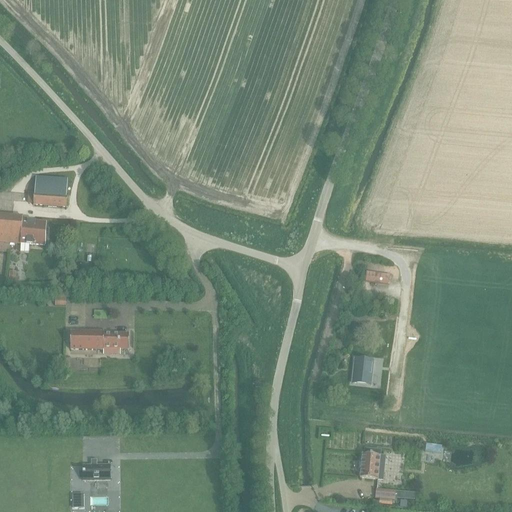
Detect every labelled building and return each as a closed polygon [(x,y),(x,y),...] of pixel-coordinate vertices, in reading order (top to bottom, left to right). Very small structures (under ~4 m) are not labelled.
[(33,206),(67,208),(68,196),(66,196),(67,180),(35,178),(34,194),(33,206)] [(44,246),(46,223),(22,221),(23,216),(0,214),(0,252),(8,253),(9,244),(44,246)] [(8,284),(19,285),(19,278),(16,277),(16,272),(9,271),(8,284)] [(365,282),(389,285),(390,276),(366,272),(365,282)] [(65,299),(54,298),(54,306),(65,307),(65,299)] [(71,332),(70,351),(104,351),(104,350),(129,350),(129,334),(104,334),(104,333),(71,332)] [(370,386),(373,362),(354,360),(352,384),(370,386)] [(441,454),(442,446),(426,445),(425,452),(441,454)] [(360,479),(378,480),(383,481),(385,457),(380,456),(380,451),(365,450),(364,455),(362,455),(360,479)] [(91,466),(83,467),(83,482),(110,481),(110,466),(97,466),(97,460),(91,460),(91,466)] [(376,490),(375,499),(395,501),(395,499),(396,492),(376,490)] [(396,492),(395,499),(415,500),(415,493),(396,492)]
